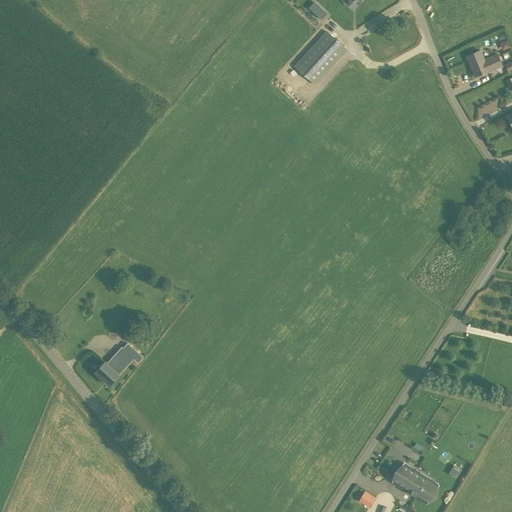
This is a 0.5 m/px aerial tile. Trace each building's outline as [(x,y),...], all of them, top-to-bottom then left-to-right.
[(314,2),(309,8),(321,19),(327,13),(314,2)] [(327,31),(293,68),(313,86),(347,48),(327,31)] [(499,41),(505,39),(502,32),(497,35),(499,41)] [(507,40),(501,42),(504,49),(510,47),(507,40)] [(395,57),(389,43),(382,46),(380,43),(365,50),(369,60),(378,56),(381,63),(395,57)] [(466,56),(475,77),(488,72),(488,73),(502,67),(497,54),(484,60),(480,50),(466,56)] [(95,372),(108,385),(118,374),(128,364),(133,359),(137,363),(143,357),(127,343),(123,348),(121,347),(106,363),(105,362),(95,372)] [(454,464),(449,472),(457,476),(462,468),(454,464)] [(394,482),(425,502),(436,485),(419,474),(420,473),(419,473),(419,474),(415,471),(415,470),(413,473),(403,467),(394,482)] [(363,501),(373,507),(379,498),(369,492),(363,501)]
